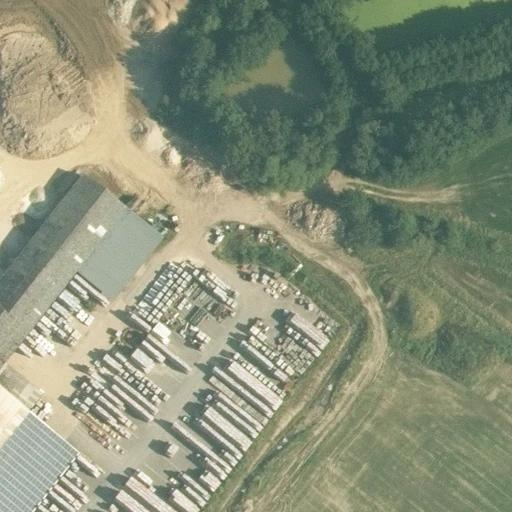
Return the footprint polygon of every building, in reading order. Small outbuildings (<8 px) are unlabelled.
[(0,448),(26,415),(24,413),(7,400),(0,394),(0,367),(74,274),(124,210),(82,178),(0,281),(0,448)] [(162,240),(124,210),(74,274),(112,304),(162,240)] [(0,368),(0,394),(7,400),(20,384),(0,368)] [(20,384),(7,400),(24,413),(37,397),(20,384)] [(26,415),(0,448),(0,511),(31,511),(76,456),(26,415)] [(187,456),(182,475),(228,487),(236,458),(246,461),(254,433),(225,425),(222,436),(232,438),(227,456),(218,453),(215,463),(187,456)]
